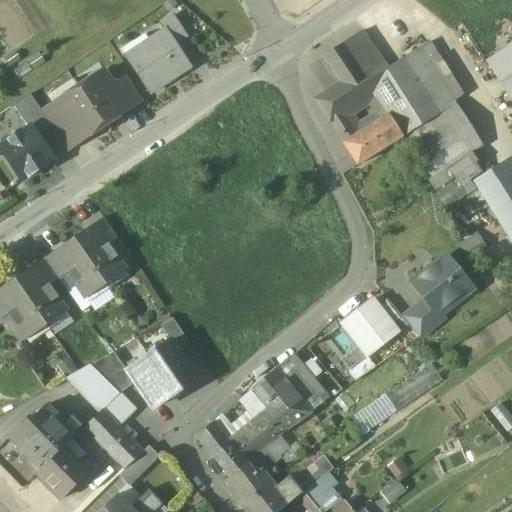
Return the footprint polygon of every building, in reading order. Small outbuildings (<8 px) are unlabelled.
[(173,16),(160,24),(165,32),(166,31),(174,44),(186,36),(173,16)] [(165,32),(125,58),(149,94),(190,67),(174,44),(166,31),(165,32)] [(387,69),(362,32),(342,45),(367,82),(387,69)] [(436,55),(428,42),(419,48),(427,61),(436,55)] [(511,44),(486,61),(511,102),(511,44)] [(367,82),(342,45),(321,58),(338,84),(326,92),(341,115),(372,95),(386,116),(401,139),(455,103),(427,61),(419,48),(387,69),(367,82)] [(112,86),(104,74),(80,90),(104,127),(128,111),(128,110),(112,86)] [(140,102),(125,78),(112,86),(128,110),(140,102)] [(80,90),(54,108),(62,120),(78,143),(77,143),(78,144),(104,127),(80,90)] [(341,115),(326,92),(313,101),(328,124),(341,115)] [(49,124),(30,95),(13,106),(28,129),(30,128),(34,134),(49,124)] [(455,103),(401,139),(428,179),(447,167),(466,154),(482,144),(455,103)] [(351,130),(341,115),(328,124),(342,145),(378,121),(374,115),(351,130)] [(378,121),(342,145),(357,168),(401,139),(386,116),(378,121)] [(78,143),(62,120),(51,127),(67,150),(77,143),(78,143)] [(28,129),(20,134),(11,133),(10,141),(0,147),(0,148),(22,181),(52,161),(34,134),(30,128),(28,129)] [(466,154),(447,167),(457,181),(467,197),(478,190),(473,182),(481,176),(466,154)] [(478,190),(511,244),(511,156),(481,176),(473,182),(478,190)] [(457,181),(437,194),(447,209),(467,197),(457,181)] [(118,239),(103,219),(90,228),(93,232),(94,234),(97,232),(107,246),(118,239)] [(97,232),(94,234),(93,232),(77,244),(105,285),(125,272),(107,246),(97,232)] [(475,236),(460,246),(467,258),(483,247),(475,236)] [(77,244),(59,256),(60,257),(57,259),(67,274),(85,299),(105,285),(77,244)] [(56,251),(44,260),(58,280),(67,274),(57,259),(60,257),(59,256),(56,251)] [(470,287),(445,257),(412,284),(425,300),(436,314),(438,313),(470,287)] [(58,280),(44,260),(30,269),(34,274),(34,275),(37,273),(48,287),(58,280)] [(37,273),(34,275),(34,274),(17,285),(46,326),(65,313),(48,287),(37,273)] [(46,326),(17,285),(0,297),(1,298),(0,298),(0,302),(8,315),(26,340),(46,326)] [(0,296),(0,320),(8,315),(0,302),(0,298),(1,298),(0,297),(0,296)] [(387,299),(377,306),(372,299),(340,324),(367,358),(408,326),(387,299)] [(425,300),(403,318),(419,339),(442,319),(438,313),(436,314),(425,300)] [(172,344),(178,353),(189,346),(173,320),(161,328),(172,344)] [(172,344),(127,372),(152,411),(196,382),(178,353),(172,344)] [(328,400),(294,356),(276,370),(311,413),(328,400)] [(119,394),(90,366),(66,379),(100,413),(101,412),(119,394)] [(361,436),(442,381),(431,366),(350,420),(361,436)] [(276,370),(238,401),(255,422),(261,417),(277,438),(311,413),(276,370)] [(76,436),(46,405),(31,420),(29,418),(8,439),(40,471),(64,448),(72,440),(76,436)] [(511,423),(499,406),(490,412),(504,433),(511,427),(511,423)] [(101,412),(100,413),(85,427),(126,469),(141,454),(101,412)] [(229,444),(229,445),(213,457),(229,478),(240,470),(253,459),(251,457),(277,438),(261,417),(255,422),(229,444)] [(213,423),(198,435),(197,438),(213,457),(229,445),(229,444),(213,423)] [(301,458),(284,437),(272,446),(289,468),(301,458)] [(85,454),(72,440),(64,448),(77,462),(85,454)] [(126,469),(118,476),(129,486),(158,457),(148,447),(141,454),(126,469)] [(77,462),(64,448),(40,471),(36,474),(61,500),(88,474),(77,462)] [(301,458),(289,468),(293,474),(305,464),(301,458)] [(284,481),(274,489),(288,506),(319,481),(305,464),(293,474),(284,481)] [(293,474),(289,468),(280,475),(284,481),(293,474)] [(257,493),(240,470),(229,478),(225,482),(243,505),(257,493)] [(348,511),(327,485),(308,499),(318,511),(348,511)] [(136,502),(123,488),(116,496),(129,510),(136,502)] [(274,489),(261,499),(257,493),(243,505),(248,511),(280,511),(288,506),(274,489)] [(136,502),(129,510),(130,511),(154,511),(161,505),(147,492),(136,502)] [(116,496),(99,511),(130,511),(129,510),(116,496)]
